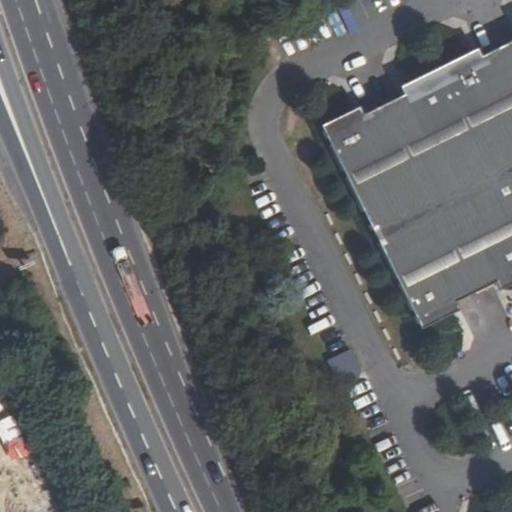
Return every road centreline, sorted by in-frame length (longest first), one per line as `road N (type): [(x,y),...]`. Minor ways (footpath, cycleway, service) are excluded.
road 1 (secondary): [(226,511),(34,42)]
road 2 (secondary): [(70,268),(175,511)]
road 3 (secondary): [(0,55),(57,206),(70,268)]
road 4 (motorway): [(0,118),(70,268)]
